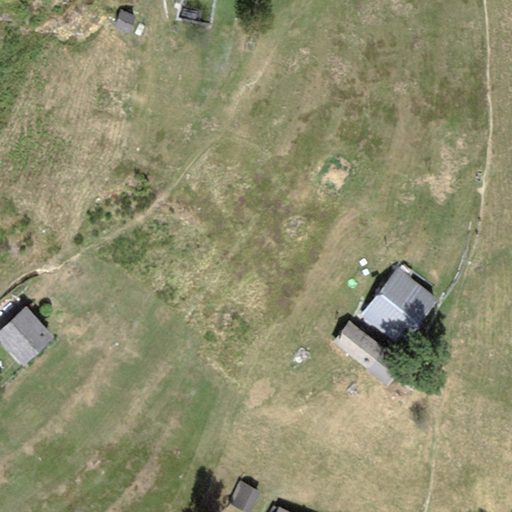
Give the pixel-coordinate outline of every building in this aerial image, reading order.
[(135,16),(120,10),(114,27),(129,33),(135,16)] [(440,299),(396,267),(359,317),(394,343),(406,327),(414,333),(440,299)] [(53,338),(25,309),(0,331),(0,340),(23,366),(53,338)] [(404,365),(349,322),(332,344),(387,387),(404,365)] [(251,511),(260,492),(240,483),(230,506),(242,511),(251,511)]
